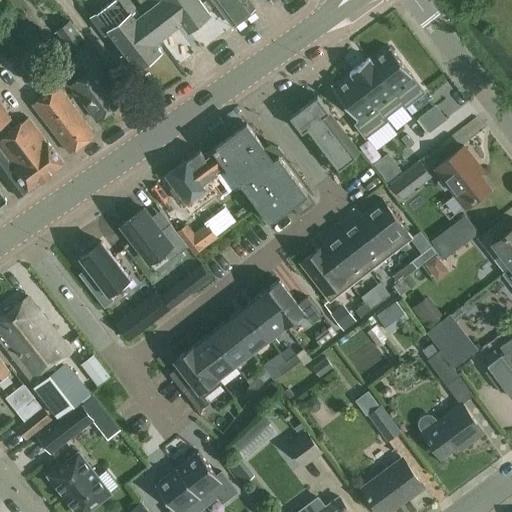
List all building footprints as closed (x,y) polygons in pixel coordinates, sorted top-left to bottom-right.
[(135,19),(153,43),(182,21),(189,29),(210,13),(200,0),(139,0),(142,4),(141,5),(145,11),(135,19)] [(257,10),(255,7),(249,0),(213,0),(232,24),(234,26),(257,10)] [(145,11),(141,5),(137,8),(132,1),(122,9),(117,2),(99,17),(109,29),(138,67),(159,51),(153,43),(135,19),(145,11)] [(56,30),(65,41),(70,47),(82,38),(69,20),(56,30)] [(87,43),(74,53),(70,56),(85,74),(71,85),(97,120),(123,101),(98,66),(102,63),(87,43)] [(372,60),(371,61),(379,71),(387,82),(395,92),(403,103),(405,107),(415,99),(425,92),(407,69),(390,46),(381,53),(372,60)] [(9,59),(25,81),(43,68),(32,54),(31,55),(25,47),(9,59)] [(360,65),(350,72),(352,75),(353,75),(369,96),(385,117),(386,116),(394,110),(403,103),(395,92),(387,82),(379,71),(371,61),(372,60),(369,57),(360,65)] [(343,82),(334,89),(346,105),(359,121),(356,124),(361,130),(366,137),(377,128),(389,119),(386,116),(385,117),(369,96),(353,75),(352,75),(343,82)] [(69,153),(95,133),(59,84),(33,104),(69,153)] [(361,151),(329,110),(318,95),(290,116),(333,172),(361,151)] [(29,116),(13,129),(7,121),(13,117),(0,99),(0,131),(4,136),(0,138),(0,148),(30,188),(63,164),(47,143),(29,116)] [(427,133),(446,119),(438,108),(419,122),(427,133)] [(215,147),(242,182),(270,220),(293,203),(301,214),(316,203),(279,154),(273,159),(247,124),(215,147)] [(406,134),(401,138),(408,147),(414,143),(406,134)] [(465,146),(436,168),(465,206),(490,187),(475,168),(479,165),(465,146)] [(200,149),(165,175),(170,182),(173,186),(170,189),(175,195),(179,202),(183,199),(185,202),(203,189),(221,176),(225,183),(231,190),(242,182),(215,147),(204,155),(200,149)] [(30,188),(0,148),(0,171),(19,197),(30,188)] [(387,153),(373,164),(386,181),(400,170),(387,153)] [(403,199),(433,176),(422,162),(392,185),(403,199)] [(383,199),(362,215),(391,253),(412,237),(383,199)] [(133,217),(121,225),(135,244),(149,262),(157,256),(164,251),(167,255),(170,259),(179,252),(188,245),(183,239),(179,234),(178,233),(171,223),(161,230),(153,219),(144,208),(133,217)] [(362,215),(342,230),(371,268),(391,253),(362,215)] [(504,272),(511,265),(511,227),(504,216),(477,237),(504,272)] [(183,229),(178,233),(179,234),(183,239),(188,245),(193,252),(204,244),(215,236),(206,225),(194,234),(188,225),(183,229)] [(342,230),(322,246),(351,284),(371,268),(342,230)] [(455,250),(443,233),(432,241),(444,258),(455,250)] [(85,254),(81,257),(99,281),(90,288),(104,307),(114,300),(109,293),(129,277),(102,241),(98,244),(95,240),(82,250),(85,254)] [(301,262),(330,300),(351,284),(322,246),(301,262)] [(436,257),(425,265),(434,277),(444,269),(436,257)] [(412,260),(403,268),(408,274),(417,267),(412,260)] [(210,276),(202,264),(177,284),(185,295),(210,276)] [(408,274),(403,268),(393,275),(398,282),(408,274)] [(279,279),(261,293),(286,324),(303,311),(312,323),(322,315),(307,296),(298,303),(279,279)] [(157,291),(137,307),(149,322),(169,307),(161,296),(157,291)] [(286,324),(261,293),(244,306),(269,337),(286,324)] [(28,295),(0,316),(0,337),(33,380),(71,351),(28,295)] [(365,302),(370,309),(380,302),(375,295),(365,302)] [(426,325),(438,317),(424,296),(411,304),(426,325)] [(410,316),(397,299),(379,313),(392,330),(410,316)] [(360,316),(370,309),(365,302),(356,310),(360,316)] [(269,337),(244,306),(227,319),(252,351),(269,337)] [(348,311),(336,320),(343,329),(355,319),(348,311)] [(252,351),(227,319),(210,332),(234,364),(252,351)] [(234,364),(210,332),(193,345),(222,383),(223,382),(218,376),(234,364)] [(462,334),(443,349),(457,367),(476,351),(462,334)] [(511,336),(500,346),(505,352),(502,355),(501,354),(487,363),(490,367),(485,370),(492,379),(493,378),(500,388),(503,386),(511,397),(511,336)] [(460,375),(454,367),(441,349),(438,351),(432,343),(423,350),(429,358),(428,359),(446,384),(460,375)] [(222,383),(193,345),(175,359),(194,384),(185,391),(199,410),(209,402),(205,396),(222,383)] [(296,353),(301,360),(305,364),(312,359),(303,348),(296,353)] [(301,360),(296,353),(287,360),(291,367),(301,360)] [(82,364),(97,384),(109,375),(94,355),(82,364)] [(319,375),(332,365),(326,358),(313,368),(319,375)] [(38,392),(37,393),(54,416),(55,416),(58,419),(92,390),(66,359),(34,387),(38,392)] [(291,367),(287,360),(277,368),(282,374),(291,367)] [(257,390),(265,381),(258,376),(251,385),(257,390)] [(257,390),(251,385),(243,394),(250,399),(257,390)] [(368,386),(362,391),(355,396),(364,408),(377,398),(368,386)] [(54,416),(37,393),(16,411),(25,421),(16,428),(26,440),(54,416)] [(368,414),(388,441),(402,430),(382,403),(379,405),(376,400),(367,407),(371,412),(368,414)] [(483,431),(462,403),(462,402),(460,404),(438,420),(436,417),(433,415),(428,414),(424,415),(421,417),(419,421),(419,424),(420,428),(423,432),(441,457),(460,443),(463,446),(483,431)] [(92,419),(81,405),(56,425),(67,439),(92,419)] [(271,421),(265,414),(248,428),(231,443),(238,450),(255,436),(271,421)] [(301,422),(294,428),(300,435),(307,430),(301,422)] [(288,444),(304,466),(323,452),(307,430),(300,435),(288,444)] [(197,448),(176,465),(205,502),(217,493),(222,500),(236,488),(220,468),(216,471),(197,448)] [(64,463),(49,475),(65,495),(78,511),(84,511),(95,504),(110,492),(115,489),(120,485),(113,477),(107,469),(103,473),(98,476),(88,464),(79,452),(64,463)] [(362,486),(381,511),(401,496),(404,500),(423,486),(402,457),(362,486)] [(176,465),(154,482),(173,506),(168,509),(170,511),(194,511),(205,502),(176,465)] [(301,508),(295,511),(350,511),(346,505),(339,496),(332,501),(326,506),(322,501),(318,496),(301,508)] [(146,511),(138,502),(124,511),(146,511)]
